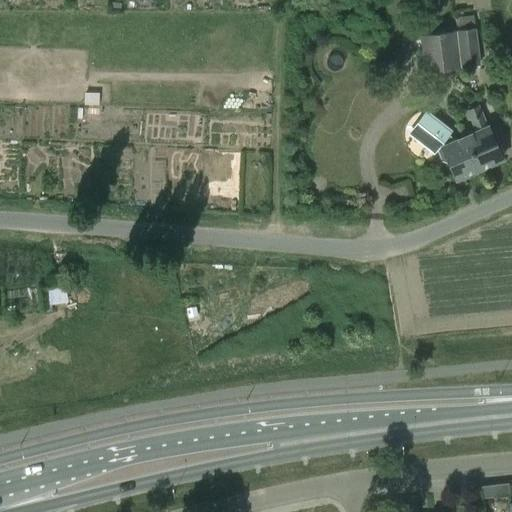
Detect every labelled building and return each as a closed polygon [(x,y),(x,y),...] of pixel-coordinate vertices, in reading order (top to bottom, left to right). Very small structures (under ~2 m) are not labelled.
[(473,16),(455,18),(461,67),(479,65),(473,16)] [(424,71),(459,67),(455,31),(420,35),(424,71)] [(406,132),(434,152),(452,126),(424,106),(406,132)] [(476,132),(464,137),(478,169),(501,159),(487,127),(486,127),(477,106),(467,110),(476,132)] [(478,169),(464,137),(441,147),(455,179),(478,169)] [(507,483),(497,484),(498,495),(508,494),(507,483)]
